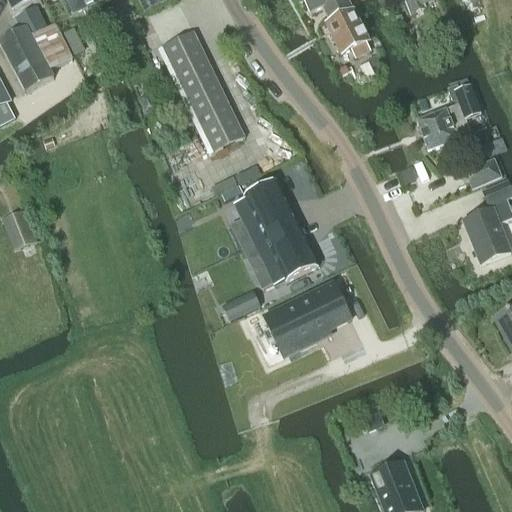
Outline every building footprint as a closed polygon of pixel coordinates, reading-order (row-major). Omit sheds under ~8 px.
[(4,0),(11,11),(31,0),(4,0)] [(58,0),(69,23),(109,4),(107,0),(58,0)] [(136,0),(144,15),(175,1),(174,0),(136,0)] [(338,0),(301,0),(310,17),(328,7),(330,12),(338,7),(336,1),(338,0)] [(338,7),(330,12),(332,15),(327,18),(331,24),(326,27),(341,57),(352,52),(356,60),(369,54),(365,46),(369,44),(353,13),(352,14),(345,0),(338,0),(336,1),(338,7)] [(405,0),(402,2),(409,17),(425,10),(423,7),(438,0),(405,0)] [(49,74),(71,63),(54,29),(46,33),(35,12),(14,23),(21,36),(0,47),(0,50),(24,97),(53,82),(49,74)] [(213,156),(244,142),(193,36),(162,51),(213,156)] [(425,55),(437,51),(434,41),(422,45),(425,55)] [(366,63),(371,72),(378,68),(381,67),(376,58),(366,63)] [(0,131),(15,123),(7,108),(12,105),(0,82),(0,131)] [(427,154),(471,137),(465,123),(480,117),(477,108),(469,89),(454,95),(459,107),(416,124),(427,154)] [(490,146),(480,149),(485,160),(494,156),(490,146)] [(464,175),(471,193),(500,181),(493,163),(464,175)] [(255,170),(235,180),(239,188),(259,178),(255,170)] [(410,170),(399,175),(404,187),(415,182),(410,170)] [(232,181),(211,191),(215,199),(236,189),(232,181)] [(245,204),(234,209),(241,224),(254,249),(292,230),(296,228),(297,228),(296,226),(285,204),(276,186),(244,201),(245,204)] [(511,218),(506,203),(511,200),(506,186),(482,196),(489,214),(462,225),(480,268),(510,256),(498,228),(511,222),(511,218)] [(37,245),(25,213),(1,223),(13,254),(37,245)] [(292,230),(254,249),(273,289),(284,283),(285,286),(317,270),(309,252),(298,230),(297,228),(296,228),(292,230)] [(334,288),(264,322),(281,357),(299,349),(301,353),(317,345),(315,341),(328,334),(351,323),(334,288)] [(511,311),(494,322),(511,353),(511,311)] [(378,416),(361,422),(367,435),(383,429),(378,416)] [(420,511),(403,467),(370,480),(383,511),(420,511)]
